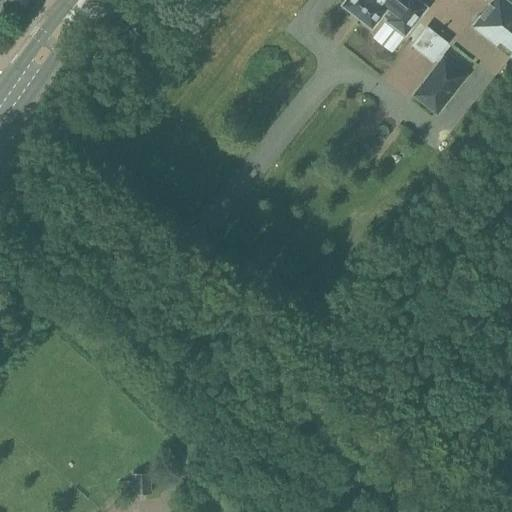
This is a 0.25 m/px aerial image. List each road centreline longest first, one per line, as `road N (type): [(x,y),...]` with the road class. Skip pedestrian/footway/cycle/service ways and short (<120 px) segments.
road 1 (track): [(511,496),(361,360),(260,307)]
road 2 (track): [(361,360),(511,171)]
road 3 (secondary): [(10,111),(90,0)]
